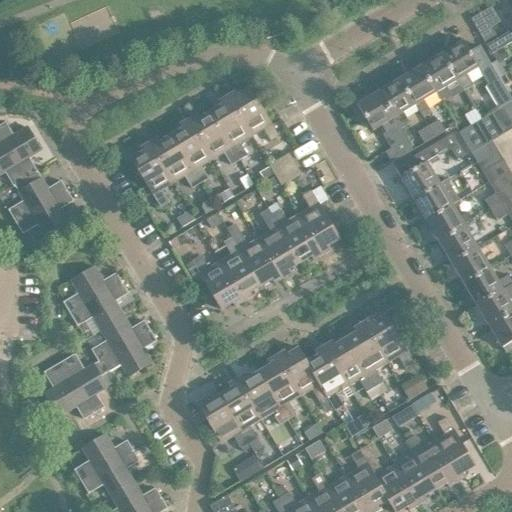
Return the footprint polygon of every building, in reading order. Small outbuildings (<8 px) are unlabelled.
[(470,18),(478,32),(491,53),(502,47),(502,48),(511,41),(511,4),(509,6),(511,10),(511,11),(511,12),(511,28),(497,38),(480,11),(470,18)] [(464,90),(473,84),(467,74),(479,66),(463,41),(462,41),(460,38),(448,45),(450,48),(442,53),(457,79),(463,89),(464,90)] [(498,78),(509,72),(502,60),(508,57),(502,48),(502,47),(491,53),(496,60),(490,64),(498,78)] [(463,89),(457,79),(442,53),(440,50),(427,57),(429,61),(421,66),(436,92),(440,99),(447,95),(451,96),(463,89)] [(415,104),(419,111),(427,106),(423,99),(436,92),(421,66),(419,62),(406,70),(408,73),(400,78),(415,104)] [(501,106),(511,100),(503,86),(498,78),(490,64),(479,70),(501,106)] [(503,86),(511,80),(511,76),(509,72),(498,78),(503,86)] [(400,78),(379,91),(394,117),(400,128),(409,123),(402,112),(415,104),(400,78)] [(227,96),(250,135),(262,128),(270,142),(279,136),(249,88),(238,94),(236,91),(227,96)] [(394,117),(379,91),(356,104),(357,105),(352,108),(360,122),(365,119),(372,130),(381,125),(393,146),(385,151),(391,162),(413,149),(400,128),(394,117)] [(210,111),(239,160),(247,155),(239,142),(250,135),(227,96),(218,101),(220,105),(210,111)] [(511,124),(511,102),(511,100),(501,106),(511,124)] [(511,124),(501,106),(492,112),(503,133),(511,127),(511,124)] [(188,119),(211,158),(222,151),(231,165),(239,160),(210,111),(199,118),(197,114),(188,119)] [(482,146),(491,140),(503,133),(492,112),(480,118),(469,125),(482,146)] [(181,128),(170,135),(200,184),(208,179),(200,165),(211,158),(188,119),(179,125),(181,128)] [(434,137),(445,131),(438,120),(428,126),(434,137)] [(5,122),(0,125),(0,136),(26,180),(38,173),(28,157),(41,150),(27,127),(13,136),(5,122)] [(470,153),(482,146),(469,125),(458,132),(470,153)] [(424,143),(434,137),(428,126),(417,132),(424,143)] [(400,177),(412,198),(438,183),(426,163),(458,144),(451,133),(394,167),(400,177)] [(149,143),(172,182),(183,175),(191,189),(200,184),(170,135),(160,141),(158,137),(149,143)] [(0,174),(5,172),(14,187),(15,186),(26,180),(0,136),(0,174)] [(496,150),(491,140),(482,146),(470,153),(476,162),(496,150)] [(131,158),(160,207),(169,202),(161,188),(172,182),(149,143),(140,148),(142,152),(131,158)] [(502,160),(496,150),(476,162),(482,172),(502,160)] [(276,174),(295,163),(289,153),(270,164),(276,174)] [(508,169),(502,160),(482,172),(488,182),(508,169)] [(282,185),(301,174),(295,163),(276,174),(282,185)] [(465,181),(476,175),(470,164),(459,171),(465,181)] [(511,180),(511,175),(508,169),(488,182),(494,191),(511,180)] [(38,173),(26,180),(15,186),(23,201),(8,210),(14,221),(67,191),(61,181),(47,189),(38,173)] [(511,193),(511,180),(494,191),(494,193),(499,201),(511,193)] [(438,183),(412,198),(425,219),(451,204),(438,183)] [(319,204),(327,199),(320,187),(311,192),(310,190),(302,195),(310,209),(298,216),(322,255),(331,249),(328,246),(339,239),(319,204)] [(59,209),(73,201),(67,191),(14,221),(22,234),(37,224),(45,237),(68,223),(59,209)] [(501,203),(499,201),(494,193),(484,199),(490,210),(501,203)] [(511,206),(511,193),(499,201),(501,203),(505,211),(511,206)] [(496,220),(501,217),(507,214),(505,211),(501,203),(490,210),(496,220)] [(458,217),(451,204),(425,219),(437,240),(463,225),(464,225),(472,220),(467,211),(458,217)] [(271,232),(259,239),(282,278),(291,273),(289,269),(300,263),(271,214),(268,209),(259,213),(271,232)] [(279,209),(271,214),(300,263),(310,256),(313,260),(322,255),(298,216),(287,223),(279,209)] [(217,213),(206,219),(211,229),(222,222),(217,213)] [(232,237),(261,286),(271,280),(273,284),(282,278),(259,239),(248,246),(234,223),(227,228),(232,237)] [(463,225),(437,240),(450,261),(476,246),(464,225),(463,225)] [(221,262),(243,302),(252,296),(250,292),(261,286),(232,237),(224,241),(233,255),(221,262)] [(510,255),(511,253),(511,239),(503,245),(510,255)] [(488,267),(476,246),(450,261),(462,282),(488,267)] [(232,303),(234,307),(243,302),(221,262),(209,269),(201,255),(184,265),(192,279),(200,275),(221,310),(232,303)] [(102,281),(93,267),(71,281),(78,293),(63,302),(70,314),(121,283),(115,273),(102,281)] [(462,282),(475,303),(501,288),(502,289),(511,283),(507,274),(497,281),(488,267),(462,282)] [(92,317),(101,332),(113,325),(109,319),(120,312),(114,301),(127,293),(121,283),(70,314),(77,326),(92,317)] [(511,284),(511,283),(502,289),(501,288),(475,303),(487,324),(511,309),(511,284)] [(511,309),(487,324),(501,347),(502,346),(505,351),(511,347),(511,309)] [(113,325),(101,332),(107,340),(91,350),(98,362),(150,331),(144,321),(130,329),(120,312),(109,319),(113,325)] [(413,364),(385,315),(373,321),(371,317),(362,323),(385,362),(396,355),(405,369),(413,364)] [(374,387),(382,382),(374,369),(385,362),(362,323),(353,328),(355,332),(345,338),(374,387)] [(150,331),(98,362),(105,373),(121,364),(128,376),(151,363),(142,349),(156,341),(150,331)] [(374,387),(345,338),(334,344),(332,341),(323,346),(346,385),(357,378),(366,392),(374,387)] [(334,411),(343,406),(335,392),(346,385),(323,346),(314,351),(316,355),(306,361),(327,396),(326,397),(333,408),(334,411)] [(306,361),(298,347),(287,354),(285,350),(276,356),(299,395),(310,388),(318,402),(320,401),(327,412),(333,408),(326,397),(327,396),(306,361)] [(84,370),(74,354),(63,361),(94,413),(104,407),(96,394),(106,387),(100,376),(105,373),(98,362),(84,370)] [(287,420),(296,415),(287,402),(299,395),(276,356),(267,361),(269,365),(258,371),(287,420)] [(75,406),(83,419),(94,413),(63,361),(44,372),(53,388),(45,393),(44,394),(58,416),(75,406)] [(287,420),(258,371),(248,378),(245,374),(236,379),(260,418),(271,411),(284,432),(292,427),(287,420)] [(44,372),(35,377),(45,393),(53,388),(44,372)] [(255,454),(263,449),(248,425),(260,418),(236,379),(227,384),(230,388),(219,395),(248,444),(255,454)] [(416,395),(408,380),(400,385),(409,399),(413,397),(416,395)] [(232,435),(240,449),(248,444),(219,395),(208,401),(206,397),(197,403),(220,442),(232,435)] [(369,423),(363,414),(344,425),(351,437),(366,427),(369,423)] [(434,443),(457,482),(466,476),(463,473),(475,466),(446,417),(437,422),(445,436),(434,443)] [(378,439),(392,430),(386,419),(372,428),(378,439)] [(89,460),(74,470),(81,482),(132,451),(126,440),(113,448),(105,434),(82,448),(89,460)] [(446,483),(448,487),(457,482),(434,443),(422,450),(414,436),(406,441),(414,455),(435,490),(446,483)] [(308,461),(322,453),(316,442),(302,451),(308,461)] [(394,466),(383,473),(367,446),(359,450),(367,464),(388,499),(387,500),(394,511),(397,511),(406,507),(409,511),(418,505),(394,466)] [(347,476),(368,511),(374,511),(379,509),(377,506),(387,500),(388,499),(367,464),(359,450),(350,455),(358,469),(347,476)] [(120,486),(131,479),(125,469),(138,461),(132,451),(81,482),(88,493),(104,484),(112,499),(124,492),(120,486)] [(256,455),(234,466),(240,479),(262,468),(256,455)] [(414,455),(394,466),(418,505),(427,500),(424,496),(435,490),(414,455)] [(315,511),(341,511),(327,488),(319,474),(311,479),(319,493),(308,499),(315,511)] [(368,511),(347,476),(327,488),(341,511),(368,511)] [(141,496),(131,479),(120,486),(124,492),(112,499),(118,508),(110,511),(137,511),(161,498),(155,488),(141,496)] [(288,511),(315,511),(308,499),(297,506),(288,492),(280,497),(288,511)] [(226,496),(209,506),(212,511),(225,511),(233,508),(226,496)] [(288,511),(280,497),(272,502),(277,511),(288,511)] [(160,511),(167,508),(161,498),(137,511),(160,511)]
